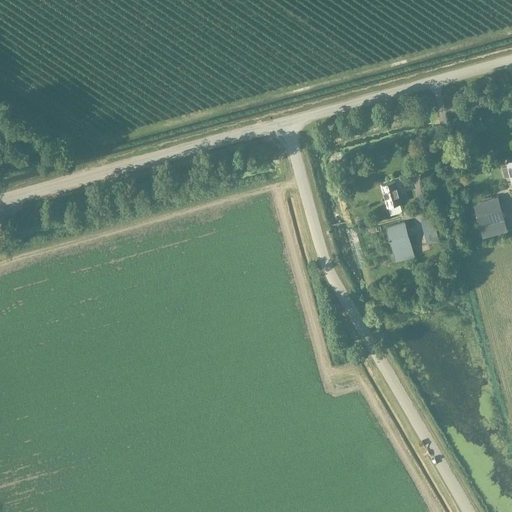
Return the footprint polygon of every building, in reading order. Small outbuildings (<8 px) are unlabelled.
[(508,166),(502,168),(504,178),(510,176),(511,182),(511,159),(506,161),(508,166)] [(381,185),(387,207),(405,201),(403,193),(398,194),(394,181),(381,185)] [(479,226),(504,219),(498,197),(473,203),(479,226)] [(392,250),(411,245),(404,222),(386,228),(392,250)] [(392,250),(395,262),(415,257),(411,245),(392,250)]
